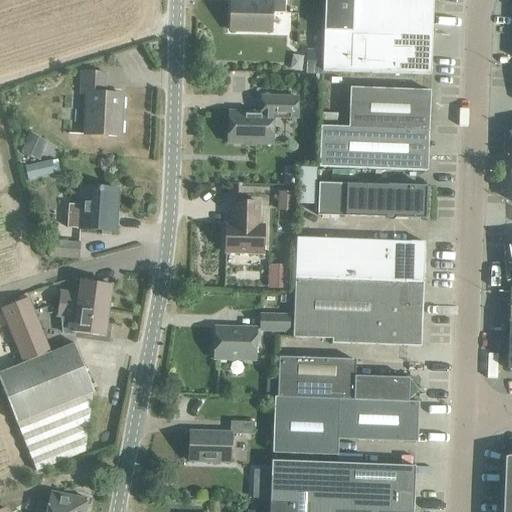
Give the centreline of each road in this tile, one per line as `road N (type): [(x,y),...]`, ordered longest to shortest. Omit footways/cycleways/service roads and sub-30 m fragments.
road 1 (unclassified): [(127,511),(158,353),(176,0)]
road 2 (unclassified): [(466,418),(479,0)]
